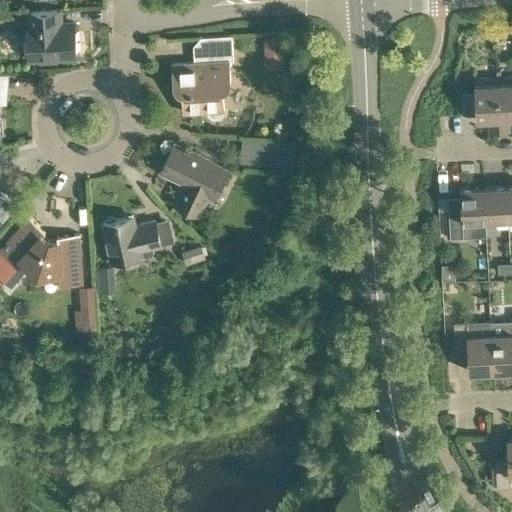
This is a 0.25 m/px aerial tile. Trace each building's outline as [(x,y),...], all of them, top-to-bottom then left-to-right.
[(28,58),(76,55),(74,23),(59,24),(58,9),(29,11),(30,26),(26,26),(28,58)] [(263,44),(273,52),(284,40),(273,31),(263,44)] [(202,60),(171,62),(173,82),(173,83),(173,84),(174,86),(175,87),(176,88),(177,89),(178,90),(180,91),(182,91),(184,112),(207,110),(208,113),(209,115),(211,116),(213,117),(216,118),(218,117),(220,116),(222,114),(223,112),(223,109),(222,89),(225,88),(226,87),(227,86),(228,85),(229,84),(230,82),(230,81),(230,79),(230,78),(229,59),(233,59),(232,39),(216,39),(217,46),(201,47),(202,60)] [(0,71),(0,98),(8,98),(9,72),(0,71)] [(511,76),(497,77),(499,131),(510,130),(509,116),(511,116),(511,76)] [(474,78),(475,91),(461,92),(463,114),(476,114),(477,118),(488,118),(489,132),(499,131),(497,77),(474,78)] [(457,91),(466,90),(466,78),(457,79),(457,91)] [(296,141),(242,137),(240,161),(294,165),(296,141)] [(213,197),(227,168),(174,142),(160,171),(184,183),(175,202),(198,214),(208,195),(213,197)] [(506,185),(483,186),(485,219),(486,219),(487,232),(494,232),(497,229),(497,218),(508,217),(506,185)] [(460,187),(461,208),(449,209),(450,237),(463,236),(462,220),(485,219),(483,186),(460,187)] [(0,219),(14,203),(0,190),(0,219)] [(169,218),(155,221),(155,219),(134,224),(132,215),(116,219),(114,216),(107,217),(106,221),(103,222),(112,261),(140,254),(144,257),(151,255),(154,251),(153,247),(161,245),(161,244),(174,241),(169,218)] [(60,283),(81,282),(78,233),(57,234),(57,239),(49,240),(49,239),(48,239),(43,235),(45,230),(29,217),(0,250),(15,264),(20,258),(37,273),(59,272),(60,283)] [(201,244),(182,251),(185,261),(191,259),(192,262),(205,257),(201,244)] [(511,272),(510,262),(497,262),(498,272),(511,272)] [(97,331),(94,285),(79,286),(80,309),(74,309),(76,332),(97,331)] [(511,313),(511,319),(490,320),(492,370),(511,368),(511,311),(511,313)] [(490,320),(467,322),(454,322),(455,350),(468,349),(469,371),(492,370),(490,320)] [(511,436),(507,437),(508,458),(496,458),(497,486),(510,486),(510,474),(511,473),(511,436)]
